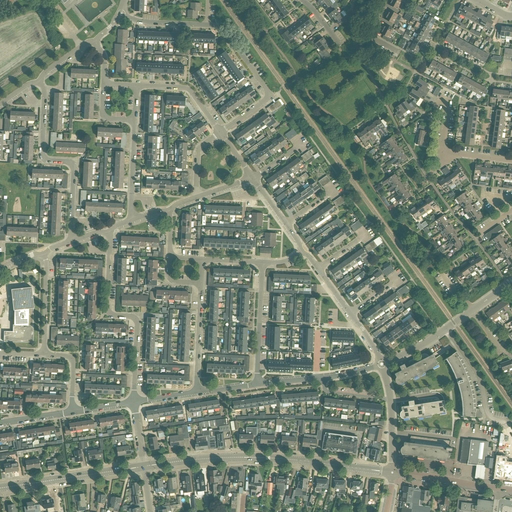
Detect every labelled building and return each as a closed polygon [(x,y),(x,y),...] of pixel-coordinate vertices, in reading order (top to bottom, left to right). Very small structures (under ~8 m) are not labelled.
[(281,4),(278,0),(276,0),(267,7),(269,9),(272,7),(274,10),(281,4)] [(332,8),(337,5),(335,2),(333,4),(329,0),(328,0),(321,6),(325,10),(330,6),(332,8)] [(400,5),(391,0),(389,5),(397,10),(400,5)] [(285,9),(281,4),(274,10),(276,12),(273,15),(274,17),(285,9)] [(328,15),(332,19),(339,14),(335,10),(339,7),(337,5),(332,8),(334,11),(328,15)] [(465,17),(471,6),(469,5),(467,8),(462,5),(455,16),(458,18),(460,15),(465,17)] [(471,6),(465,17),(469,20),(474,12),(471,10),(473,7),(471,6)] [(279,17),(281,19),(289,14),(285,9),(274,17),(276,19),(279,17)] [(197,10),(191,10),(188,10),(187,17),(197,18),(197,10)] [(387,15),(395,19),(398,15),(389,10),(387,15)] [(474,12),(469,20),(474,23),(481,11),(479,10),(477,13),(474,12)] [(481,11),(474,23),(478,25),(477,27),(478,27),(483,17),(481,15),(482,12),(481,11)] [(339,14),(332,19),(335,24),(341,20),(342,22),(348,17),(346,15),(344,17),(341,12),(339,14)] [(422,19),(433,25),(436,20),(433,18),(435,15),(430,12),(426,18),(423,17),(422,19)] [(395,19),(387,15),(384,19),(393,24),(395,19)] [(480,26),(484,28),(490,16),(488,15),(486,18),(483,17),(478,27),(478,28),(480,26)] [(302,20),(310,30),(311,29),(309,26),(312,23),(307,16),(302,20)] [(490,16),(484,28),(488,30),(487,33),(490,35),(494,28),(491,26),(493,22),(490,21),(492,17),(490,16)] [(423,21),(421,24),(430,29),(433,25),(422,19),(421,20),(423,21)] [(302,20),(297,23),(303,31),(305,29),(307,32),(310,30),(302,20)] [(292,27),(300,37),(302,36),(300,33),(303,31),(297,23),(292,27)] [(417,28),(428,34),(430,29),(421,24),(420,23),(417,28)] [(383,29),(391,34),(393,29),(385,24),(383,29)] [(287,31),(292,38),(293,38),(296,36),(298,39),(300,37),(292,27),(287,31)] [(428,34),(417,28),(414,27),(413,28),(419,32),(417,34),(425,39),(428,34)] [(506,36),(507,27),(503,27),(503,31),(498,31),(497,39),(500,39),(501,36),(506,36)] [(393,35),(391,34),(383,29),(380,34),(387,37),(385,40),(391,43),(392,40),(391,39),(393,35)] [(117,37),(127,38),(127,30),(118,30),(117,37)] [(292,38),(287,31),(283,34),(284,36),(283,36),(288,44),(290,42),(289,41),(292,38)] [(444,41),(449,44),(454,36),(449,33),(444,41)] [(413,36),(412,38),(422,43),(425,39),(417,34),(416,38),(413,36)] [(449,44),(455,46),(459,39),(454,36),(449,44)] [(420,48),(422,43),(412,38),(411,37),(410,40),(413,41),(412,44),(420,48)] [(317,46),(319,48),(326,42),(323,38),(318,42),(315,39),(311,43),(314,48),(317,46)] [(459,39),(455,46),(460,49),(464,42),(459,39)] [(330,47),(326,42),(319,48),(321,51),(318,53),(324,60),(328,57),(324,51),(330,47)] [(417,53),(420,48),(412,44),(409,42),(407,44),(411,46),(408,51),(413,54),(415,52),(417,53)] [(460,49),(465,52),(469,44),(464,42),(460,49)] [(465,52),(470,55),(474,47),(469,44),(465,52)] [(474,47),(470,55),(475,57),(479,50),(474,47)] [(475,57),(480,60),(484,53),(479,50),(475,57)] [(218,57),(222,61),(230,55),(229,53),(227,54),(225,51),(218,57)] [(484,53),(480,60),(485,63),(489,55),(484,53)] [(222,61),(225,66),(232,61),(230,58),(232,57),(230,55),(222,61)] [(116,59),(116,67),(126,67),(126,60),(125,60),(124,60),(116,59)] [(428,68),(433,71),(438,63),(433,60),(428,68)] [(232,61),(225,66),(228,70),(236,64),(235,61),(233,63),(232,61)] [(442,66),(438,63),(433,71),(438,74),(442,66)] [(228,70),(231,74),(238,69),(236,66),(238,65),(236,64),(228,70)] [(438,74),(443,76),(447,68),(442,66),(438,74)] [(447,68),(443,76),(448,79),(452,71),(447,68)] [(239,71),(238,69),(231,74),(234,78),(242,72),(241,70),(239,71)] [(194,78),(195,80),(204,74),(200,70),(194,74),(195,77),(194,78)] [(452,71),(448,79),(452,82),(457,74),(452,71)] [(242,72),(234,78),(237,82),(244,77),(242,75),(244,74),(242,72)] [(204,74),(195,80),(196,82),(198,81),(200,83),(207,78),(204,74)] [(462,86),(467,78),(462,75),(460,79),(458,78),(456,82),(462,86)] [(200,86),(201,89),(210,83),(207,78),(200,83),(201,85),(200,86)] [(467,78),(462,86),(467,88),(471,81),(467,78)] [(420,90),(427,95),(430,90),(427,88),(428,85),(419,79),(416,84),(421,88),(420,90)] [(471,81),(467,88),(472,91),(476,83),(471,81)] [(204,89),(206,92),(213,87),(210,83),(201,89),(202,90),(204,89)] [(477,93),(481,86),(476,83),(472,91),(477,93)] [(481,86),(477,93),(481,96),(483,93),(485,95),(488,91),(485,89),(486,88),(481,86)] [(213,87),(206,92),(207,94),(205,95),(207,97),(215,91),(213,87)] [(246,90),(251,97),(256,94),(251,87),(246,90)] [(437,98),(441,90),(437,88),(433,96),(437,98)] [(427,95),(420,90),(418,93),(413,89),(409,95),(418,101),(420,98),(424,100),(427,95)] [(246,90),(241,94),(246,101),(251,97),(246,90)] [(215,91),(207,97),(208,99),(210,98),(211,100),(218,95),(215,91)] [(246,101),(241,94),(236,98),(241,105),(246,101)] [(230,101),(235,108),(241,105),(236,98),(230,101)] [(225,105),(230,112),(235,108),(230,101),(225,105)] [(401,104),(406,112),(409,110),(411,112),(415,109),(411,104),(409,105),(406,101),(401,104)] [(230,112),(225,105),(223,102),(220,104),(222,107),(220,109),(217,111),(220,115),(223,113),(225,116),(230,112)] [(406,112),(401,104),(396,108),(399,113),(396,114),(401,121),(405,118),(403,114),(406,112)] [(193,121),(198,118),(198,119),(203,116),(200,112),(192,119),(193,121)] [(261,117),(266,124),(269,128),(276,122),(272,116),(270,118),(266,114),(261,117)] [(261,117),(256,121),(261,128),(266,124),(261,117)] [(374,122),(383,133),(385,136),(387,135),(383,130),(386,128),(378,118),(377,120),(374,122)] [(256,121),(251,125),(256,132),(261,128),(256,121)] [(202,122),(197,126),(201,133),(207,129),(202,122)] [(370,124),(375,132),(377,134),(379,132),(381,135),(383,133),(374,122),(371,124),(370,124)] [(375,132),(370,124),(369,125),(368,126),(366,128),(374,140),(376,138),(373,134),(375,132)] [(246,128),(251,135),(256,132),(251,125),(246,128)] [(191,130),(196,137),(201,133),(197,126),(191,130)] [(416,144),(423,146),(423,145),(424,146),(425,142),(423,141),(424,138),(425,133),(430,134),(431,127),(427,126),(426,132),(419,130),(416,144)] [(246,128),(241,132),(246,139),(251,135),(246,128)] [(374,140),(366,128),(363,130),(361,130),(368,140),(370,138),(372,141),(374,140)] [(196,137),(191,130),(186,133),(186,134),(185,135),(188,139),(190,138),(191,140),(196,137)] [(365,142),(368,140),(361,130),(360,131),(360,132),(357,134),(366,147),(368,146),(365,142)] [(246,139),(241,132),(235,136),(236,137),(235,138),(237,140),(238,140),(240,143),(246,139)] [(24,142),(33,143),(33,137),(32,137),(33,133),(26,133),(26,136),(24,136),(24,142)] [(277,140),(282,147),(287,143),(282,136),(277,140)] [(385,148),(395,142),(394,141),(393,141),(391,137),(379,146),(381,148),(383,146),(385,148)] [(177,150),(179,150),(187,150),(188,143),(183,143),(183,140),(178,140),(177,150)] [(272,144),(277,151),(282,147),(277,140),(272,144)] [(384,152),(386,155),(397,146),(395,143),(395,142),(385,148),(387,151),(384,152)] [(266,146),(267,148),(272,155),(277,151),(272,144),(269,146),(268,145),(266,146)] [(390,155),(391,157),(401,150),(399,149),(397,146),(386,155),(387,157),(390,155)] [(267,148),(262,151),(267,158),(272,155),(267,148)] [(401,150),(391,157),(393,159),(390,161),(392,163),(404,155),(401,152),(402,151),(401,150)] [(257,155),(262,162),(267,158),(262,151),(257,155)] [(262,162),(257,155),(251,158),(256,165),(262,162)] [(404,155),(392,163),(393,165),(398,162),(399,165),(407,159),(407,158),(406,158),(404,155)] [(298,158),(293,162),(298,169),(299,171),(301,170),(302,171),(305,169),(305,166),(304,164),(303,165),(298,158)] [(83,169),(92,169),(92,162),(96,163),(96,159),(84,159),(83,159),(82,162),(83,162),(83,169)] [(287,166),(292,173),(298,169),(293,162),(287,166)] [(453,170),(454,172),(458,178),(461,176),(463,179),(466,178),(459,168),(461,167),(458,162),(456,164),(458,167),(453,170)] [(282,169),(287,176),(292,173),(287,166),(282,169)] [(444,169),(454,183),(459,180),(458,178),(454,172),(452,174),(446,167),(444,169)] [(287,176),(282,169),(277,173),(282,180),(287,176)] [(444,180),(448,185),(450,187),(454,183),(444,169),(441,170),(447,178),(444,180)] [(272,176),(277,184),(282,180),(277,173),(277,172),(274,174),(274,175),(272,176)] [(388,185),(390,184),(398,178),(397,177),(394,174),(383,182),(384,184),(387,183),(388,185)] [(277,184),(272,176),(267,180),(272,187),(277,184)] [(398,178),(390,184),(388,185),(390,188),(388,189),(389,191),(401,183),(398,180),(399,179),(398,178)] [(448,185),(444,180),(443,178),(438,181),(436,178),(434,180),(437,184),(439,182),(446,192),(448,190),(447,189),(450,187),(448,185)] [(82,181),(82,186),(83,186),(83,190),(91,190),(91,181),(82,181)] [(182,182),(172,181),(172,190),(178,190),(178,186),(182,186),(182,183),(182,182)] [(310,186),(315,193),(320,189),(314,181),(313,181),(311,183),(311,184),(310,186)] [(403,186),(401,183),(389,191),(391,193),(395,190),(396,193),(405,187),(404,186),(403,186)] [(310,186),(305,189),(310,196),(315,193),(310,186)] [(405,187),(396,193),(398,195),(394,198),(395,200),(407,192),(405,189),(405,187)] [(305,189),(299,193),(305,200),(310,196),(305,189)] [(456,199),(459,204),(466,198),(465,196),(468,193),(466,191),(456,199)] [(407,192),(395,200),(397,202),(401,199),(403,202),(411,196),(410,195),(409,195),(407,192)] [(294,197),(299,204),(305,200),(299,193),(296,195),(294,197)] [(294,207),(299,204),(294,197),(292,199),(290,195),(287,197),(289,200),(294,207)] [(424,200),(426,202),(430,207),(432,205),(435,208),(437,207),(437,206),(434,202),(429,196),(424,200)] [(466,198),(459,204),(458,204),(459,207),(463,204),(465,207),(470,203),(472,202),(468,197),(466,198)] [(294,207),(289,200),(284,204),(287,209),(289,211),(294,207)] [(431,209),(430,207),(426,202),(423,203),(421,200),(418,202),(426,212),(431,209)] [(418,207),(416,209),(420,214),(421,216),(426,212),(418,202),(416,204),(418,207)] [(463,208),(466,213),(477,206),(475,203),(472,206),(470,203),(465,207),(463,208)] [(325,207),(330,214),(335,211),(330,204),(325,207)] [(470,218),(472,217),(479,212),(477,210),(479,208),(477,206),(466,213),(470,218)] [(320,211),(325,218),(330,214),(325,207),(320,211)] [(420,214),(416,209),(415,207),(410,210),(417,221),(419,219),(417,216),(420,214)] [(320,211),(315,215),(320,222),(325,218),(320,211)] [(479,212),(472,217),(474,220),(470,222),(472,224),(482,217),(479,212)] [(310,218),(315,225),(320,222),(315,215),(310,218)] [(438,223),(440,225),(447,220),(443,215),(433,222),(435,225),(438,223)] [(315,225),(310,218),(305,222),(310,229),(315,225)] [(443,230),(449,226),(447,224),(450,221),(449,219),(447,220),(440,225),(435,229),(438,232),(440,230),(441,232),(443,230)] [(310,229),(305,222),(300,226),(305,233),(310,229)] [(451,225),(449,226),(443,230),(445,233),(442,235),(443,237),(454,230),(451,225)] [(342,230),(347,237),(352,234),(347,227),(342,230)] [(347,237),(342,230),(337,234),(342,241),(347,237)] [(457,235),(454,230),(443,237),(445,240),(447,238),(449,241),(456,236),(457,235)] [(332,238),(337,245),(342,241),(337,234),(332,238)] [(495,241),(497,244),(504,239),(500,234),(490,241),(492,244),(495,241)] [(454,245),(461,240),(462,239),(461,236),(457,238),(456,236),(449,241),(448,241),(449,243),(447,244),(450,247),(454,245)] [(327,241),(331,248),(337,245),(332,238),(327,241)] [(500,249),(505,245),(504,243),(507,240),(505,238),(504,239),(497,244),(495,245),(498,250),(500,249)] [(247,241),(246,249),(252,249),(252,245),(255,245),(256,239),(253,239),(253,241),(247,241)] [(461,240),(454,245),(456,247),(452,250),(454,252),(464,245),(461,240)] [(331,248),(327,241),(321,245),(326,252),(331,248)] [(507,244),(505,245),(500,249),(502,251),(499,254),(497,255),(499,257),(500,256),(511,249),(507,244)] [(326,252),(321,245),(316,249),(319,253),(321,256),(326,252)] [(362,259),(365,257),(367,255),(363,248),(357,252),(362,259)] [(511,250),(511,249),(500,256),(502,258),(505,256),(507,259),(511,254),(511,250)] [(352,256),(357,263),(362,259),(357,252),(352,256)] [(475,260),(481,269),(486,266),(477,253),(475,255),(477,258),(475,260)] [(347,259),(352,266),(357,263),(352,256),(347,259)] [(481,269),(475,260),(474,258),(469,262),(470,264),(474,269),(476,267),(479,270),(481,269)] [(56,268),(65,269),(66,259),(56,259),(56,268)] [(352,266),(347,259),(342,263),(347,270),(352,266)] [(475,271),(474,269),(470,264),(468,265),(465,262),(463,264),(470,274),(475,271)] [(337,267),(342,274),(347,270),(342,263),(337,267)] [(463,269),(460,271),(464,276),(465,278),(470,274),(463,264),(460,266),(463,269)] [(342,274),(337,267),(332,271),(334,273),(332,275),(335,279),(342,274)] [(374,275),(379,282),(384,278),(381,275),(383,273),(380,269),(376,269),(371,272),(374,275)] [(464,276),(460,271),(459,269),(454,272),(461,283),(464,281),(462,278),(464,276)] [(379,282),(374,275),(368,279),(373,286),(379,282)] [(364,282),(369,289),(373,286),(368,279),(364,282)] [(58,288),(67,288),(67,284),(70,284),(70,280),(67,280),(66,282),(58,282),(58,288)] [(88,289),(96,290),(96,283),(95,283),(95,281),(87,281),(87,285),(89,285),(88,289)] [(364,282),(358,286),(363,293),(369,289),(364,282)] [(363,293),(358,286),(353,290),(358,297),(363,293)] [(11,317),(11,320),(14,320),(14,324),(13,324),(13,331),(4,331),(3,342),(33,342),(33,325),(33,308),(34,308),(31,287),(11,289),(13,310),(14,310),(14,317),(11,317)] [(157,299),(163,300),(163,291),(157,290),(157,292),(153,292),(152,300),(157,300),(157,299)] [(358,297),(353,290),(348,293),(353,301),(358,297)] [(188,292),(181,292),(181,300),(185,301),(185,303),(191,303),(192,295),(188,294),(188,292)] [(389,297),(394,304),(397,307),(400,305),(397,302),(399,300),(394,293),(389,297)] [(384,300),(389,308),(394,304),(389,297),(384,300)] [(500,303),(506,311),(510,308),(510,310),(511,312),(511,311),(511,308),(505,299),(500,303)] [(379,304),(384,311),(389,308),(384,300),(379,304)] [(503,313),(506,311),(500,303),(495,306),(504,318),(505,317),(504,314),(503,315),(503,313)] [(379,304),(374,308),(379,315),(384,311),(379,304)] [(504,318),(495,306),(490,310),(496,318),(500,316),(501,317),(500,317),(502,319),(504,318)] [(369,311),(374,318),(379,315),(374,308),(369,311)] [(496,318),(490,310),(486,313),(494,325),(496,324),(494,321),(494,322),(493,321),(496,318)] [(374,318),(369,311),(364,315),(365,318),(363,319),(367,326),(370,324),(369,322),(374,318)] [(148,317),(148,323),(156,324),(156,317),(155,317),(156,314),(150,314),(149,317),(148,317)] [(302,322),(301,325),(310,325),(310,323),(314,323),(314,317),(306,316),(305,322),(302,322)] [(407,320),(413,327),(417,324),(412,317),(407,320)] [(408,331),(413,327),(407,320),(403,323),(408,331)] [(404,334),(408,331),(403,323),(399,326),(404,334)] [(119,325),(119,333),(119,336),(121,336),(121,333),(125,333),(125,334),(127,334),(128,326),(125,326),(125,325),(119,325)] [(399,337),(404,334),(399,326),(394,330),(399,337)] [(395,340),(399,337),(394,330),(390,333),(395,340)] [(395,340),(390,333),(385,336),(391,343),(395,340)] [(386,347),(391,343),(385,336),(381,339),(380,337),(377,339),(382,346),(384,344),(386,347)] [(446,359),(447,360),(448,362),(449,364),(451,367),(453,370),(454,373),(455,376),(456,379),(457,381),(458,383),(458,384),(459,389),(460,391),(460,393),(461,398),(462,403),(462,407),(463,411),(463,416),(482,417),(480,409),(475,409),(475,406),(475,405),(475,404),(475,402),(475,399),(475,398),(474,396),(474,393),(473,391),(473,390),(473,387),(472,385),(472,384),(470,381),(471,380),(469,376),(466,369),(464,364),(462,360),(456,352),(446,359)] [(394,374),(396,377),(396,378),(395,378),(395,379),(395,380),(395,381),(395,382),(396,382),(396,383),(397,384),(398,384),(399,384),(400,384),(401,384),(413,378),(414,379),(420,376),(426,374),(425,372),(433,368),(432,366),(436,363),(435,360),(433,354),(426,358),(406,369),(404,364),(399,366),(401,370),(394,374)] [(511,367),(511,366),(511,362),(510,360),(500,364),(503,371),(511,367)] [(93,364),(85,363),(84,370),(88,370),(88,373),(95,373),(96,371),(92,370),(93,364)] [(59,396),(55,396),(55,404),(61,404),(61,400),(65,401),(65,393),(59,393),(59,396)] [(14,402),(13,410),(19,410),(20,406),(21,406),(22,400),(18,399),(18,402),(14,402)] [(400,414),(400,415),(400,416),(401,416),(401,417),(402,418),(403,418),(404,418),(405,418),(408,418),(417,417),(417,419),(431,417),(431,414),(440,413),(439,411),(445,410),(443,400),(414,405),(414,400),(408,401),(409,406),(401,407),(402,411),(401,411),(401,412),(400,412),(400,413),(400,414)] [(213,431),(214,448),(217,448),(225,448),(225,439),(224,439),(223,433),(224,432),(230,431),(229,425),(227,425),(226,419),(216,420),(212,421),(212,426),(217,426),(217,427),(220,426),(220,430),(213,431)] [(87,421),(88,429),(94,428),(94,429),(97,429),(96,423),(93,423),(93,420),(87,421)] [(202,428),(212,426),(212,421),(201,423),(199,423),(200,432),(199,432),(202,450),(208,450),(208,449),(214,448),(213,431),(209,431),(203,431),(202,428)] [(76,431),(75,423),(69,424),(69,427),(64,428),(65,432),(65,435),(70,434),(70,432),(76,431)] [(179,436),(170,437),(170,442),(171,448),(185,446),(184,444),(184,439),(189,439),(187,430),(187,427),(187,425),(182,425),(182,427),(183,435),(179,436)] [(48,427),(49,435),(55,434),(56,436),(60,435),(59,429),(55,430),(54,426),(48,427)] [(375,433),(381,434),(382,429),(376,428),(371,427),(369,434),(375,436),(375,433)] [(246,431),(246,435),(246,443),(253,443),(253,435),(257,435),(257,429),(253,428),(253,431),(246,431)] [(499,437),(506,438),(507,429),(497,428),(496,433),(499,433),(499,437)] [(282,444),(288,445),(289,437),(285,437),(286,433),(281,433),(281,437),(282,437),(282,444)] [(323,442),(323,447),(326,448),(325,449),(330,450),(331,448),(333,448),(333,450),(337,451),(341,451),(345,452),(346,452),(346,450),(348,450),(348,452),(353,453),(353,451),(356,452),(357,446),(358,440),(325,436),(324,442),(323,442)] [(149,438),(151,450),(158,449),(156,437),(149,438)] [(429,440),(428,440),(428,441),(426,441),(425,443),(424,443),(422,442),(420,442),(418,442),(419,439),(412,438),(411,441),(409,441),(409,443),(404,442),(404,444),(404,446),(403,446),(402,447),(401,448),(401,449),(400,450),(400,451),(401,451),(401,452),(401,453),(402,453),(402,454),(403,454),(404,454),(416,456),(416,457),(423,458),(423,457),(427,457),(427,458),(434,459),(434,458),(438,458),(438,459),(445,460),(445,459),(446,458),(449,458),(450,455),(451,453),(448,453),(449,450),(452,451),(452,448),(449,448),(447,447),(447,446),(447,442),(442,441),(442,445),(440,445),(438,444),(436,444),(434,444),(433,444),(431,444),(429,443),(429,440)] [(463,439),(460,463),(462,463),(485,466),(486,458),(487,458),(487,455),(490,455),(491,451),(491,448),(488,447),(488,442),(471,440),(463,439)] [(374,455),(373,460),(378,461),(378,460),(379,460),(380,457),(379,457),(380,451),(381,448),(382,444),(378,444),(377,446),(377,447),(376,447),(376,448),(374,448),(373,451),(376,452),(375,455),(374,455)] [(94,449),(95,459),(102,458),(101,450),(101,449),(98,450),(97,447),(94,447),(94,449)] [(505,458),(498,457),(495,476),(511,478),(511,464),(504,464),(505,458)] [(47,462),(48,469),(55,468),(54,463),(58,463),(58,458),(52,459),(52,461),(47,462)] [(11,463),(12,471),(18,470),(17,462),(14,463),(13,459),(10,460),(11,463)] [(485,466),(476,465),(475,478),(483,479),(485,466)] [(213,484),(214,491),(217,491),(216,485),(219,484),(218,479),(222,479),(221,473),(218,473),(218,470),(213,471),(214,482),(213,484)] [(230,482),(238,483),(239,473),(231,472),(230,482)] [(205,485),(204,474),(196,475),(197,492),(205,491),(205,485)] [(258,475),(252,474),(251,486),(262,487),(262,483),(258,482),(258,475)] [(277,489),(281,489),(282,477),(279,476),(277,475),(276,475),(274,476),(274,484),(278,484),(277,489)] [(182,477),(183,493),(191,492),(190,476),(182,477)] [(282,477),(281,489),(280,495),(284,496),(284,484),(288,485),(289,477),(288,476),(286,476),(284,477),(282,477)] [(168,478),(170,494),(176,493),(175,489),(177,488),(176,478),(168,478)] [(165,484),(163,485),(162,479),(154,480),(155,489),(156,491),(163,490),(163,494),(166,494),(165,484)] [(369,499),(374,500),(375,491),(378,492),(379,483),(371,482),(369,499)] [(129,489),(130,493),(133,493),(134,495),(140,494),(138,483),(132,484),(133,489),(129,489)] [(227,497),(230,487),(224,485),(221,495),(227,497)] [(401,511),(411,511),(416,490),(414,489),(414,488),(403,486),(401,502),(402,502),(401,506),(402,508),(401,511)] [(416,490),(411,511),(430,511),(431,507),(423,506),(423,500),(428,501),(429,491),(416,490)] [(84,494),(76,495),(76,501),(77,501),(78,508),(79,511),(86,510),(86,506),(84,494)] [(97,502),(105,503),(106,495),(98,494),(97,502)] [(456,511),(492,511),(494,496),(478,494),(477,499),(458,497),(456,511)] [(438,502),(440,503),(439,508),(440,508),(439,511),(446,511),(447,510),(448,509),(449,508),(448,507),(448,504),(449,503),(449,502),(448,502),(449,497),(447,497),(447,495),(445,495),(444,496),(441,496),(440,498),(439,497),(438,502)] [(52,499),(42,501),(44,509),(47,508),(47,511),(53,511),(53,507),(52,499)] [(27,503),(28,510),(35,509),(34,502),(27,503)]
